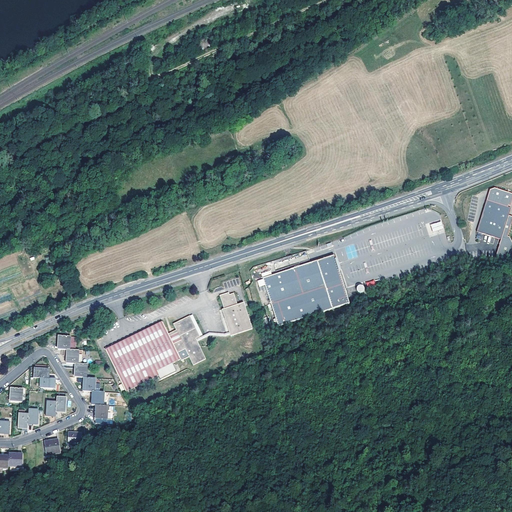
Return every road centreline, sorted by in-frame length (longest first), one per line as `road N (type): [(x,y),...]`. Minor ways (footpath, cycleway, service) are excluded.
road 1 (secondary): [(0,344),(67,313),(511,161)]
road 2 (track): [(511,303),(384,360),(255,434),(182,455),(86,511)]
road 3 (track): [(327,0),(154,81),(126,107),(0,172)]
road 4 (track): [(511,388),(339,511)]
road 5 (residential): [(42,351),(81,412),(0,442)]
